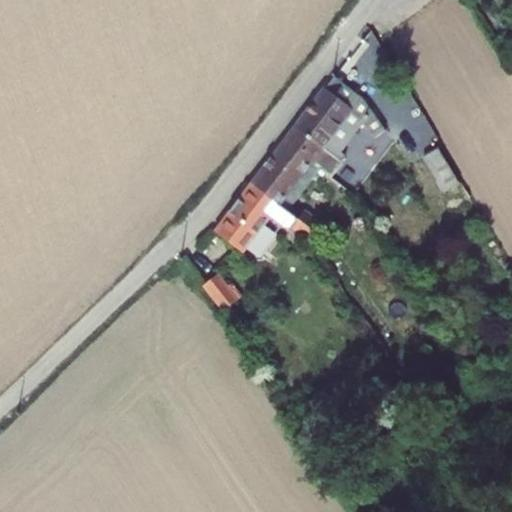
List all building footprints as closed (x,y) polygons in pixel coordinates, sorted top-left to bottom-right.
[(299,128),(329,151),(358,113),(365,118),(370,119),(376,128),(382,124),(365,97),(337,78),(299,128)] [(257,184),(287,206),(329,151),(299,128),(257,184)] [(472,184),(451,147),(434,157),(456,193),(472,184)] [(369,183),(349,168),(338,183),(357,198),(369,183)] [(287,206),(257,184),(225,228),(254,250),(276,221),(285,233),(289,235),(296,238),(304,238),(320,251),(326,242),(305,225),(287,206)] [(311,218),(305,225),(326,242),(332,233),(311,218)] [(200,277),(217,301),(231,292),(214,267),(200,277)]
